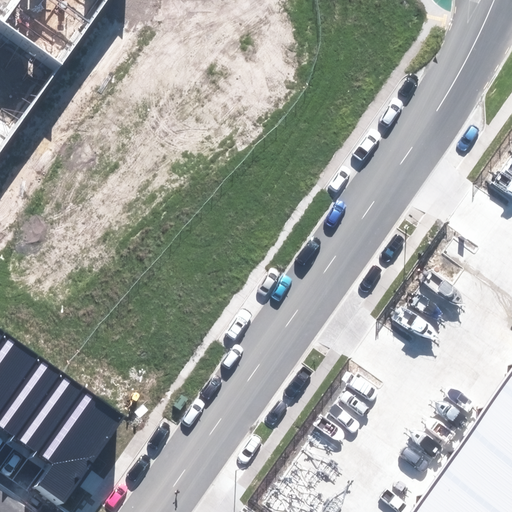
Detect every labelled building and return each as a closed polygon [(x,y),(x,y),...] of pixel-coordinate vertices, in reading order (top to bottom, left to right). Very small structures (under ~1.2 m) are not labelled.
[(0,18),(0,152),(108,0),(20,0),(5,22),(0,18)] [(0,406),(38,354),(6,332),(0,340),(0,406)] [(63,371),(38,354),(0,406),(0,424),(17,436),(63,371)] [(82,384),(63,371),(17,436),(37,450),(82,384)] [(511,511),(511,373),(413,511),(511,511)] [(37,450),(53,460),(37,483),(64,502),(125,413),(82,384),(37,450)]
